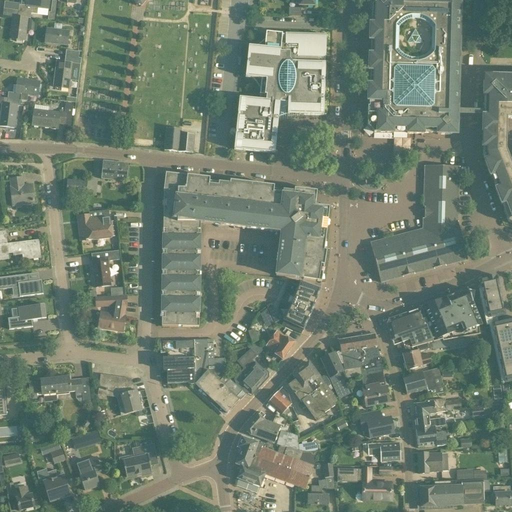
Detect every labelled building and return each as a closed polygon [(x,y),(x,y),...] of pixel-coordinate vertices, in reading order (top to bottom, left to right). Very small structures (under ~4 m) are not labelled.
[(19,5),(18,11),(31,13),(31,14),(37,15),(38,8),(48,9),(48,0),(20,0),(20,5),(19,5)] [(370,0),(370,11),(371,11),(371,25),(370,25),(369,41),(371,41),(370,55),(369,55),(368,72),(370,72),(370,73),(370,72),(374,72),(380,72),(380,87),(380,94),(380,101),(369,101),(369,107),(367,107),(367,127),(370,130),(373,133),(393,134),(393,133),(407,133),(407,134),(420,135),(423,135),(423,134),(437,134),(437,135),(450,135),(457,129),(457,116),(457,112),(459,49),(460,0),(459,0),(370,0)] [(289,8),(288,16),(300,16),(301,9),(289,8)] [(22,43),(22,41),(24,41),(27,19),(30,19),(31,14),(31,13),(18,11),(14,11),(10,39),(16,40),(16,42),(22,43)] [(69,32),(46,29),(45,43),(67,46),(69,32)] [(279,34),(266,33),(265,40),(255,48),(248,47),(247,62),(247,64),(246,64),(245,78),(252,79),(260,89),(259,101),(239,99),(237,115),(238,115),(237,117),(235,133),(236,133),(235,135),(233,151),(234,151),(269,154),(274,155),(278,118),(287,115),(323,116),(324,100),(323,100),(323,98),(324,98),(324,82),(324,80),(325,64),(324,64),(325,60),(325,56),(326,36),(322,36),(315,36),(307,35),(287,35),(285,35),(285,36),(282,35),(279,34)] [(66,51),(65,57),(78,59),(79,52),(77,52),(66,51)] [(65,57),(64,63),(57,62),(53,88),(68,90),(71,66),(74,66),(74,68),(80,68),(81,59),(78,59),(65,57)] [(369,93),(369,101),(380,101),(380,94),(380,87),(380,72),(374,72),(370,72),(370,73),(369,93)] [(511,77),(490,77),(483,83),(483,97),(484,97),(484,106),(484,112),(484,117),(482,117),(482,122),(481,149),(483,149),(483,155),(485,161),(484,162),(490,177),(491,177),(496,190),(495,190),(501,206),(502,205),(504,210),(503,211),(507,222),(511,224),(511,77)] [(27,102),(28,96),(38,97),(40,83),(17,80),(15,94),(8,93),(7,99),(20,101),(27,102)] [(0,126),(14,128),(16,106),(19,106),(20,101),(7,99),(3,99),(0,121),(0,126)] [(60,111),(60,114),(34,111),(32,126),(58,129),(58,125),(65,126),(64,127),(70,128),(73,105),(65,104),(64,112),(60,111)] [(181,130),(167,129),(164,152),(192,154),(194,135),(181,134),(181,130)] [(125,182),(127,164),(103,162),(102,179),(125,182)] [(370,244),(380,284),(467,261),(457,221),(458,168),(426,167),(424,230),(370,244)] [(165,179),(163,193),(164,193),(163,208),(163,216),(166,216),(166,219),(166,222),(163,222),(163,229),(162,327),(178,327),(182,327),(190,327),(198,328),(199,274),(200,223),(215,225),(215,222),(225,223),(224,226),(247,229),(247,226),(267,229),(267,231),(267,232),(281,233),(275,276),(294,279),(295,278),(302,279),(302,280),(303,280),(321,283),(326,252),(323,251),(329,209),(314,207),(315,200),(316,193),(294,190),(293,193),(273,190),(273,187),(229,182),(229,185),(209,183),(209,180),(165,174),(165,179)] [(12,188),(11,188),(13,207),(34,204),(31,186),(23,187),(22,179),(11,180),(12,188)] [(64,195),(86,196),(87,181),(65,180),(64,195)] [(92,240),(102,239),(112,238),(108,211),(89,213),(90,216),(81,217),(82,224),(79,224),(81,242),(92,240)] [(0,260),(9,260),(8,254),(13,254),(14,256),(23,255),(23,261),(40,258),(38,242),(7,245),(5,232),(0,232),(0,260)] [(95,288),(110,286),(107,262),(120,260),(118,252),(91,255),(95,288)] [(28,275),(0,278),(0,290),(18,288),(19,297),(42,294),(41,285),(39,285),(38,281),(29,282),(28,275)] [(483,280),(476,282),(479,290),(486,320),(503,316),(494,277),(492,278),(492,277),(483,279),(483,280)] [(288,310),(285,316),(289,317),(287,323),(292,325),(297,328),(303,330),(303,331),(309,319),(308,318),(309,316),(310,316),(315,304),(315,301),(316,302),(320,289),(303,283),(301,289),(297,287),(295,293),(294,296),(294,295),(289,308),(288,310)] [(474,292),(468,291),(443,301),(443,300),(424,307),(425,310),(422,311),(429,334),(433,342),(438,341),(442,339),(443,341),(480,334),(479,333),(479,329),(478,326),(480,325),(471,302),(472,302),(474,293),(474,292)] [(97,324),(97,326),(99,327),(99,329),(99,328),(122,332),(125,318),(124,318),(126,306),(126,297),(96,298),(96,308),(97,308),(97,307),(108,306),(110,309),(109,318),(101,316),(100,318),(99,318),(98,319),(98,321),(98,323),(97,324)] [(46,319),(44,305),(17,308),(18,317),(8,319),(9,330),(32,328),(31,321),(46,319)] [(409,341),(411,349),(418,346),(430,343),(433,342),(429,334),(422,311),(421,309),(388,320),(386,325),(391,342),(392,342),(393,346),(409,341)] [(266,310),(260,315),(266,329),(273,326),(266,310)] [(511,319),(490,325),(504,384),(511,381),(511,319)] [(248,332),(252,343),(259,341),(255,330),(248,332)] [(274,356),(282,361),(295,344),(287,338),(287,339),(277,332),(266,347),(275,354),(274,356)] [(339,341),(340,351),(336,353),(342,364),(343,364),(346,379),(361,376),(363,387),(361,388),(365,408),(389,403),(385,387),(378,389),(377,384),(384,383),(377,347),(376,347),(374,335),(339,341)] [(195,385),(193,345),(193,341),(171,342),(172,353),(167,353),(167,360),(163,360),(164,371),(166,371),(167,384),(181,384),(188,384),(192,386),(195,385)] [(236,398),(242,391),(235,384),(225,375),(224,359),(214,359),(213,344),(207,344),(207,341),(194,341),(195,385),(195,386),(227,415),(240,401),(236,398)] [(430,343),(418,346),(420,352),(432,349),(430,343)] [(247,347),(250,350),(236,362),(243,369),(233,380),(235,384),(242,391),(245,388),(251,394),(267,377),(267,374),(252,361),(257,356),(262,351),(260,344),(247,347)] [(429,355),(419,357),(417,352),(402,356),(406,371),(432,364),(429,355)] [(320,360),(329,379),(339,399),(350,394),(344,382),(346,381),(342,373),(343,373),(334,354),(320,360)] [(331,395),(308,363),(292,375),(296,381),(289,386),(300,403),(302,402),(315,420),(316,422),(326,415),(324,413),(337,403),(331,395)] [(407,395),(426,390),(428,396),(444,393),(438,369),(433,370),(422,373),(403,378),(407,395)] [(55,377),(55,379),(54,379),(56,394),(75,392),(75,397),(82,396),(83,403),(91,402),(88,379),(81,380),(69,381),(69,377),(62,378),(61,376),(60,375),(56,376),(55,377)] [(115,398),(120,417),(142,411),(137,391),(134,391),(131,379),(100,375),(97,395),(115,398)] [(28,382),(29,394),(41,393),(41,396),(56,394),(54,379),(40,380),(40,383),(36,383),(35,382),(28,382)] [(501,386),(493,387),(494,400),(502,399),(501,386)] [(278,393),(268,403),(277,411),(281,415),(290,405),(287,393),(282,388),(278,393)] [(433,401),(433,403),(414,405),(415,417),(427,415),(435,414),(435,413),(460,410),(459,400),(445,401),(444,399),(433,401)] [(471,410),(472,417),(484,416),(483,408),(471,410)] [(257,415),(244,430),(251,436),(274,444),(280,429),(283,428),(286,419),(281,415),(277,411),(272,422),(273,423),(272,425),(264,422),(262,419),(264,416),(261,413),(258,416),(257,415)] [(392,422),(390,422),(390,418),(372,422),(371,414),(359,417),(362,432),(368,431),(370,439),(393,434),(392,430),(393,430),(394,429),(393,422),(392,422)] [(444,419),(428,421),(427,415),(415,417),(417,429),(434,428),(445,426),(444,419)] [(434,428),(417,429),(415,430),(418,448),(436,445),(436,447),(447,446),(445,433),(435,434),(434,428)] [(281,431),(276,445),(280,446),(298,453),(297,443),(296,436),(281,431)] [(97,433),(71,440),(74,451),(100,444),(97,433)] [(241,450),(235,465),(241,467),(237,479),(238,480),(239,480),(259,487),(259,488),(264,475),(294,486),(305,490),(308,483),(311,474),(319,451),(299,453),(298,453),(280,446),(277,453),(268,450),(269,445),(258,441),(257,444),(249,441),(244,439),(242,438),(241,438),(237,448),(241,450)] [(461,440),(461,449),(471,448),(470,440),(461,440)] [(301,445),(298,445),(299,453),(319,451),(317,444),(317,445),(314,441),(312,443),(306,444),(301,445)] [(398,443),(380,445),(379,444),(368,444),(368,456),(380,455),(381,462),(399,461),(398,443)] [(50,453),(54,465),(66,461),(62,449),(61,450),(59,444),(50,447),(52,453),(50,453)] [(157,464),(153,445),(132,450),(134,458),(129,460),(128,457),(119,459),(122,472),(125,471),(126,478),(151,473),(150,466),(157,464)] [(500,450),(500,462),(508,462),(508,450),(500,450)] [(428,474),(428,473),(442,472),(441,462),(460,462),(459,455),(458,455),(458,452),(446,452),(446,453),(441,453),(441,454),(428,455),(427,454),(418,454),(419,475),(428,474)] [(3,458),(5,467),(20,463),(18,455),(3,458)] [(99,487),(94,474),(101,471),(97,458),(82,463),(84,471),(79,472),(85,491),(99,487)] [(323,466),(324,478),(333,477),(332,467),(332,465),(323,466)] [(391,484),(371,483),(371,468),(362,468),(362,470),(337,469),(337,482),(357,483),(357,481),(363,481),(362,501),(390,502),(391,484)] [(379,468),(378,476),(391,476),(391,468),(379,468)] [(486,469),(457,470),(457,479),(487,477),(486,469)] [(70,496),(63,476),(62,473),(56,474),(55,471),(47,473),(46,470),(37,473),(40,484),(45,486),(50,503),(70,496)] [(327,505),(327,496),(325,480),(318,481),(319,487),(311,487),(311,496),(308,496),(308,505),(327,505)] [(463,481),(454,482),(434,483),(434,488),(419,488),(420,508),(462,506),(483,505),(483,486),(483,480),(463,481)] [(31,495),(29,496),(27,487),(14,490),(13,484),(6,486),(9,500),(16,499),(19,511),(34,508),(31,495)] [(510,506),(510,493),(509,487),(493,488),(493,494),(494,494),(495,507),(510,506)] [(240,510),(255,510),(255,493),(240,493),(240,510)]
